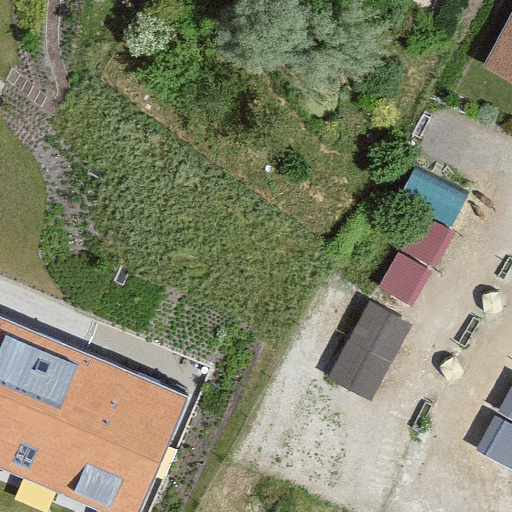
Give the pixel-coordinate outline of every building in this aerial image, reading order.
[(511,11),(482,68),(511,84),(511,11)] [(456,218),(468,186),(426,169),(414,202),(456,218)] [(422,298),(450,221),(415,208),(387,285),(422,298)] [(378,392),(412,316),(365,296),(332,371),(378,392)] [(0,310),(0,470),(97,511),(137,511),(189,391),(0,310)] [(511,378),(481,447),(511,461),(511,378)]
